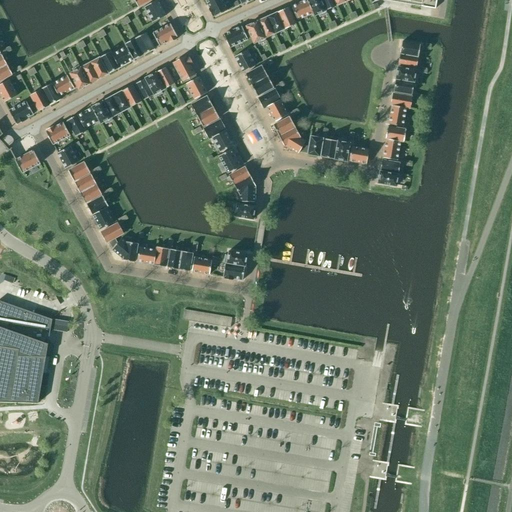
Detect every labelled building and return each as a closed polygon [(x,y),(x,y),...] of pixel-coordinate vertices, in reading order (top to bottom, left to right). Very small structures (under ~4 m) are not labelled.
[(156,0),(144,7),(153,23),(166,16),(157,0),(156,0)] [(205,0),(210,8),(208,9),(212,17),(214,16),(215,17),(227,10),(222,0),(205,0)] [(313,13),(307,0),(304,0),(291,6),(297,20),(313,13)] [(320,0),(307,0),(313,13),(314,16),(318,14),(319,17),(327,14),(326,11),(320,0)] [(333,0),(320,0),(326,11),(337,6),(333,0)] [(422,0),(421,6),(435,9),(436,0),(422,0)] [(288,7),(277,12),(285,29),(296,24),(288,7)] [(275,34),(285,29),(277,12),(267,17),(275,34)] [(265,38),(275,34),(267,17),(257,21),(265,38)] [(265,38),(257,21),(246,26),(247,28),(250,34),(254,43),(257,42),(259,44),(266,41),(265,38)] [(153,33),(156,39),(159,45),(159,46),(168,41),(169,43),(177,39),(176,37),(177,37),(170,24),(153,33)] [(248,39),(246,36),(243,29),(242,26),(224,34),(230,48),(248,39)] [(146,32),(135,38),(144,55),(155,49),(154,48),(151,41),(146,32)] [(133,60),(144,55),(135,38),(125,44),(126,46),(133,59),(133,60)] [(156,39),(151,41),(154,48),(159,45),(156,39)] [(402,41),(400,54),(418,57),(420,45),(402,41)] [(126,46),(112,54),(119,68),(119,67),(133,59),(126,46)] [(234,56),(243,72),(256,65),(247,50),(234,56)] [(108,74),(119,68),(112,54),(111,51),(100,57),(108,74)] [(416,68),(418,57),(400,54),(398,65),(416,68)] [(182,81),(189,77),(195,74),(191,65),(192,64),(188,56),(187,57),(186,56),(173,63),(182,81)] [(100,57),(90,62),(99,79),(108,74),(100,57)] [(90,62),(81,67),(90,84),(99,79),(90,62)] [(7,64),(0,67),(0,80),(12,74),(7,64)] [(90,84),(81,67),(79,65),(72,69),(73,71),(70,73),(79,90),(90,84)] [(246,74),(251,85),(268,76),(262,65),(246,74)] [(165,67),(156,72),(165,89),(174,84),(165,67)] [(398,67),(396,79),(414,82),(417,83),(418,75),(415,74),(416,70),(398,67)] [(156,72),(145,78),(154,95),(155,97),(162,93),(161,91),(165,89),(156,72)] [(67,75),(52,83),(59,96),(74,88),(67,75)] [(274,87),(268,76),(251,85),(257,96),(274,87)] [(197,78),(191,81),(186,84),(194,99),(207,92),(199,77),(197,78)] [(144,100),(154,95),(145,78),(135,83),(144,100)] [(412,95),(414,82),(396,79),(393,91),(412,95)] [(9,80),(0,84),(0,94),(4,102),(17,95),(9,80)] [(61,99),(59,96),(52,83),(41,89),(50,105),(61,99)] [(132,85),(121,91),(130,107),(141,101),(132,85)] [(39,111),(50,105),(41,89),(30,95),(35,104),(38,110),(39,111)] [(264,108),(267,107),(280,100),(280,99),(275,89),(258,98),(264,108)] [(121,112),(130,107),(121,91),(112,96),(121,112)] [(391,105),(392,105),(406,108),(409,108),(411,97),(393,94),(391,105)] [(112,96),(102,101),(111,117),(121,112),(112,96)] [(191,105),(197,116),(213,107),(207,96),(191,105)] [(280,100),(267,107),(275,122),(288,115),(280,100)] [(33,114),(33,113),(29,107),(26,101),(9,110),(16,123),(17,123),(18,125),(25,121),(24,119),(33,114)] [(92,107),(99,120),(100,123),(104,121),(105,124),(113,120),(111,117),(102,101),(92,107)] [(33,113),(38,110),(35,104),(29,107),(33,113)] [(406,108),(392,105),(389,124),(403,126),(406,108)] [(84,128),(99,120),(92,107),(78,115),(77,115),(84,128)] [(213,107),(197,116),(203,127),(219,118),(213,107)] [(68,121),(71,128),(76,137),(86,131),(84,128),(77,115),(67,120),(68,121)] [(273,125),(279,136),(295,127),(289,116),(273,125)] [(209,139),(212,137),(225,130),(226,130),(220,120),(204,129),(209,139)] [(70,135),(67,130),(64,123),(63,122),(55,126),(54,125),(46,129),(47,131),(45,132),(52,145),(70,135)] [(385,139),(386,139),(400,141),(404,142),(406,129),(387,126),(385,139)] [(298,154),(299,152),(303,145),(306,141),(301,137),(295,127),(279,136),(284,146),(285,146),(298,154)] [(212,137),(220,152),(233,145),(225,130),(212,137)] [(310,136),(309,146),(307,153),(307,154),(320,157),(323,138),(310,136)] [(337,141),(334,159),(347,161),(350,143),(346,142),(346,139),(338,138),(337,141)] [(322,157),(334,159),(337,141),(325,139),(322,157)] [(400,141),(386,139),(383,158),(397,160),(400,141)] [(57,153),(65,168),(78,162),(70,146),(57,153)] [(369,149),(351,146),(349,161),(367,164),(369,149)] [(241,166),(231,149),(218,156),(228,173),(241,166)] [(15,160),(22,173),(40,163),(33,150),(15,160)] [(382,160),(380,171),(398,174),(400,163),(382,160)] [(68,171),(74,181),(90,172),(84,162),(68,171)] [(231,174),(236,184),(251,176),(245,166),(231,174)] [(398,174),(380,171),(378,183),(396,186),(397,182),(400,183),(401,175),(398,174)] [(75,183),(80,193),(96,184),(91,174),(75,183)] [(240,201),(247,202),(253,202),(255,202),(255,187),(256,186),(251,176),(236,184),(241,194),(240,195),(240,201)] [(96,184),(80,193),(85,203),(102,194),(96,184)] [(92,215),(105,208),(108,206),(103,196),(86,205),(92,215)] [(252,206),(247,205),(237,203),(237,204),(234,203),(232,211),(235,212),(235,216),(253,219),(255,207),(252,206)] [(105,208),(92,215),(100,230),(113,223),(105,208)] [(109,241),(115,238),(123,233),(117,223),(101,232),(106,242),(109,241)] [(117,242),(115,238),(109,241),(113,248),(117,242)] [(121,238),(117,242),(113,248),(112,249),(123,259),(123,260),(134,262),(138,243),(126,241),(126,242),(121,238)] [(137,261),(154,264),(156,250),(139,247),(137,261)] [(157,247),(156,250),(154,264),(154,265),(165,267),(168,248),(157,247)] [(167,267),(178,269),(182,251),(170,249),(167,267)] [(182,251),(178,269),(189,271),(193,253),(182,251)] [(224,262),(225,263),(245,266),(247,254),(229,251),(228,255),(225,254),(224,262)] [(212,260),(194,257),(192,271),(209,274),(211,263),(212,260)] [(245,266),(225,263),(223,277),(224,277),(224,279),(232,280),(232,278),(243,280),(245,266)] [(0,401),(38,403),(51,325),(52,319),(0,300),(0,401)] [(184,309),(183,320),(230,328),(232,317),(184,309)] [(50,330),(57,331),(67,333),(67,332),(69,321),(52,318),(52,319),(51,325),(50,330)]
